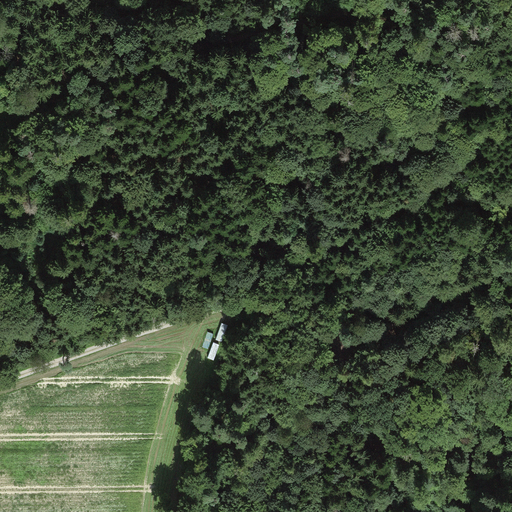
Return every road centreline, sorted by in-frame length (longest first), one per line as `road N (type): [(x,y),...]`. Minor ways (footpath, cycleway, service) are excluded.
road 1 (track): [(0,380),(223,305),(274,304),(314,320),(343,342),(314,511)]
road 2 (track): [(423,0),(94,68),(0,109)]
road 3 (track): [(343,342),(511,253)]
